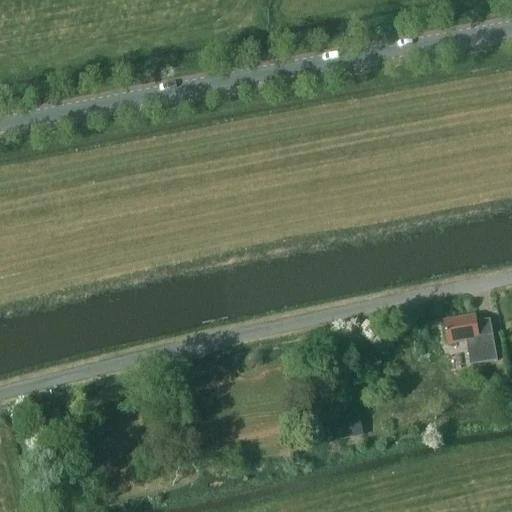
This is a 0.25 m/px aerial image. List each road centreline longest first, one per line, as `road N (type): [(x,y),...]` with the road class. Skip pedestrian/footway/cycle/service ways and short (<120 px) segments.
road 1 (unclassified): [(0,394),(511,277)]
road 2 (secondary): [(0,127),(511,29)]
